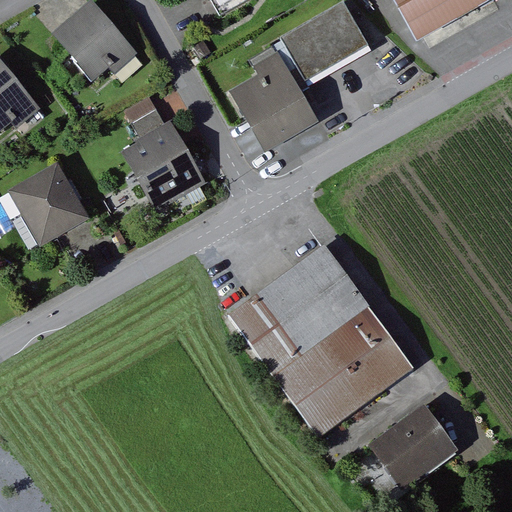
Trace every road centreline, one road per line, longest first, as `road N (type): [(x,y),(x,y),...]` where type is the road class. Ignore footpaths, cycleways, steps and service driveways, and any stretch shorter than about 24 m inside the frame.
road 1 (residential): [(256,210),(511,61)]
road 2 (residential): [(0,353),(256,210)]
road 3 (residential): [(145,0),(256,210)]
